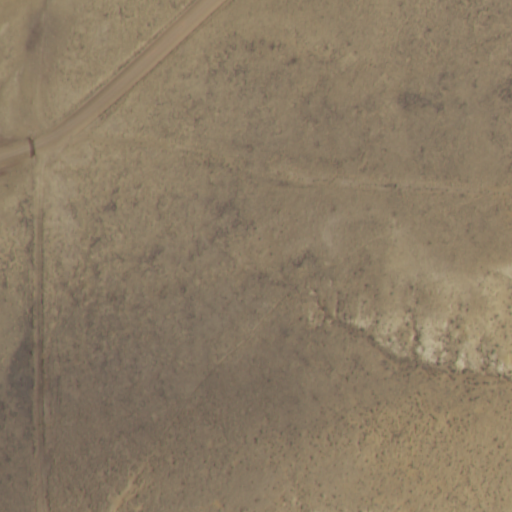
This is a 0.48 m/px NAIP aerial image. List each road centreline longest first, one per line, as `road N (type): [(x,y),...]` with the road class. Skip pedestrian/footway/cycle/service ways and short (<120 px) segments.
road 1 (track): [(511,222),(212,192),(54,150)]
road 2 (tertiary): [(0,158),(32,150),(81,114),(206,0)]
